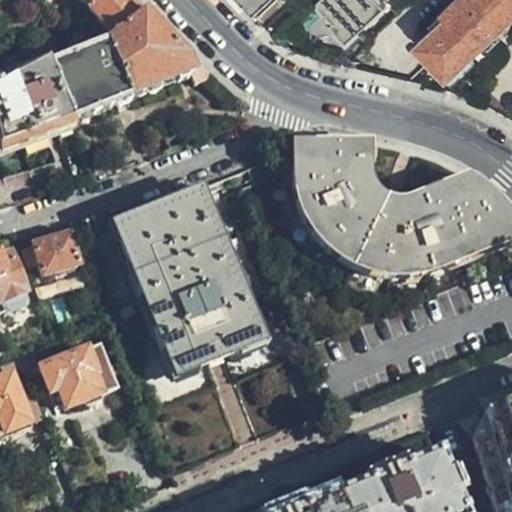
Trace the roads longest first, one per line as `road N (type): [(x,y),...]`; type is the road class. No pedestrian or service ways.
road 1 (unclassified): [(159,511),(511,372)]
road 2 (unclassified): [(0,224),(254,134),(290,92)]
road 3 (secondary): [(511,167),(449,131),(290,92)]
road 4 (secondary): [(290,92),(269,84),(187,0)]
